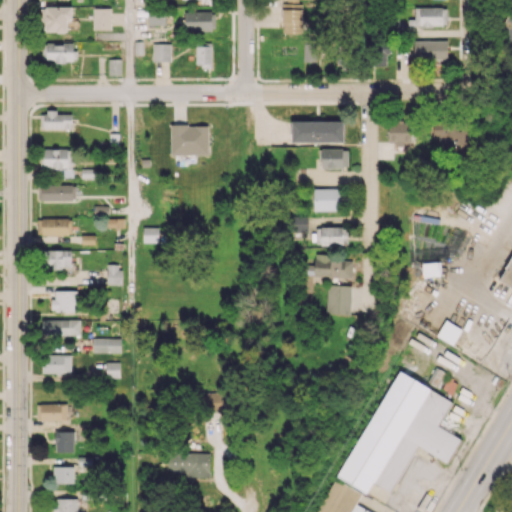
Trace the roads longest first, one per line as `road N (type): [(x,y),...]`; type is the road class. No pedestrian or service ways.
road 1 (secondary): [(17,0),(16,511)]
road 2 (residential): [(467,81),(453,90),(17,94)]
road 3 (residential): [(369,92),(370,283)]
road 4 (residential): [(245,327),(248,511)]
